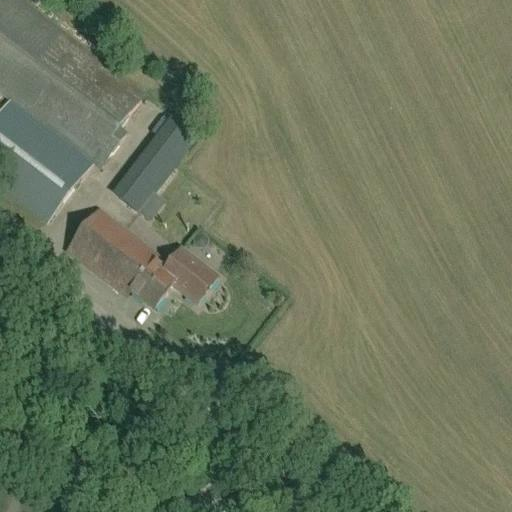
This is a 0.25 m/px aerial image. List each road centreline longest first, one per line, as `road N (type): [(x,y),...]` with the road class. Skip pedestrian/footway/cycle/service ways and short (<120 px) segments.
road 1 (unclassified): [(204,511),(215,438),(205,406),(0,234)]
road 2 (unclassified): [(184,511),(0,441)]
